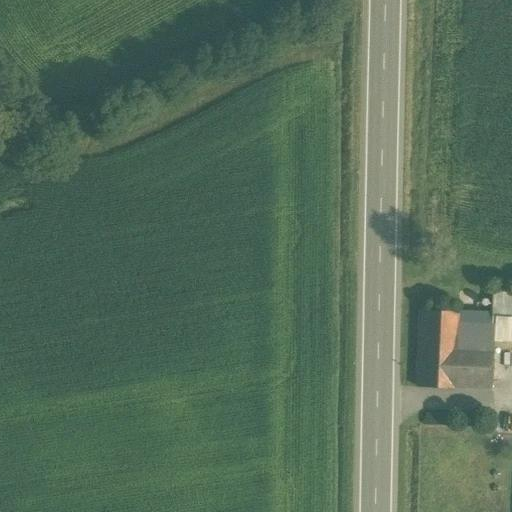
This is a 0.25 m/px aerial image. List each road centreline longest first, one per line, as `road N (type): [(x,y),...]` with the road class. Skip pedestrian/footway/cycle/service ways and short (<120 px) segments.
road 1 (secondary): [(383,0),(373,511)]
road 2 (unknown): [(375,416),(511,418)]
